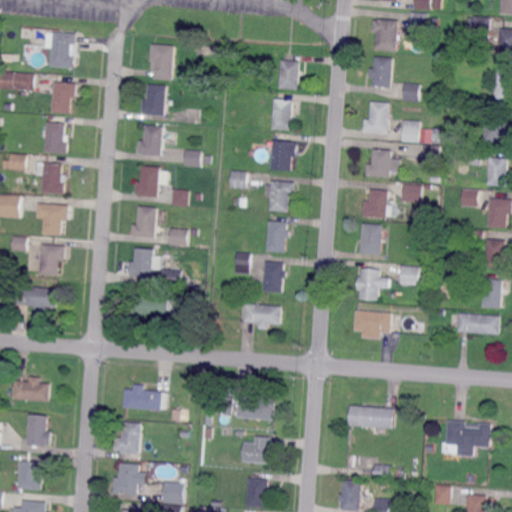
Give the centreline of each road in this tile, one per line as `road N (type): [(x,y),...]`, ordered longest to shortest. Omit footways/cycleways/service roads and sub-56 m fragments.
road 1 (residential): [(346,0),(307,511)]
road 2 (residential): [(511,378),(0,340)]
road 3 (residential): [(119,33),(82,511)]
